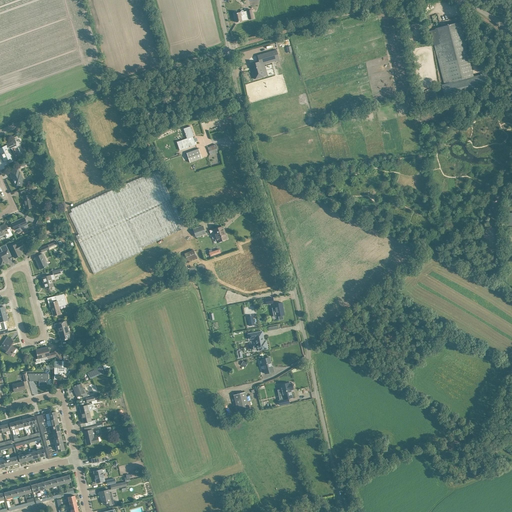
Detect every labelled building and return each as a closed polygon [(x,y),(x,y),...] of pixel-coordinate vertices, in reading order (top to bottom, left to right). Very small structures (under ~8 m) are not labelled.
[(241,12),(239,13),(234,14),(236,22),(249,19),(254,18),(252,10),(244,11),(243,10),(241,11),(241,12)] [(474,76),(469,53),(461,27),(460,22),(436,28),(437,30),(431,31),(432,36),(435,44),(444,84),(442,85),(445,97),(442,98),(443,101),(469,94),(469,93),(491,87),(487,73),(474,76)] [(259,62),(251,64),(252,68),(253,71),(252,71),(254,79),(255,79),(255,78),(256,79),(263,77),(263,76),(260,64),(271,61),(269,52),(258,55),(259,62)] [(183,145),(184,149),(196,145),(194,139),(193,139),(192,137),(194,136),(191,126),(184,129),(187,138),(177,142),(178,146),(183,145)] [(17,159),(12,147),(17,145),(14,140),(7,143),(8,146),(7,146),(6,146),(0,148),(0,151),(1,155),(2,155),(5,161),(8,159),(9,163),(17,159)] [(207,147),(210,155),(218,152),(215,144),(207,147)] [(202,158),(199,149),(186,153),(190,163),(202,158)] [(17,169),(10,172),(12,176),(17,187),(24,183),(20,173),(19,173),(17,169)] [(185,226),(158,170),(114,189),(71,209),(72,212),(69,213),(79,234),(76,236),(94,274),(143,251),(142,248),(186,227),(185,226)] [(25,188),(20,190),(21,193),(32,188),(36,187),(35,184),(27,187),(25,188)] [(30,194),(28,195),(23,196),(25,205),(24,205),(24,209),(33,208),(34,207),(36,206),(35,203),(34,202),(33,200),(31,201),(30,194)] [(24,217),(12,223),(14,228),(15,230),(19,228),(20,232),(21,232),(29,228),(26,222),(24,217)] [(48,225),(38,220),(36,225),(38,229),(48,225)] [(13,235),(14,235),(10,227),(9,227),(8,227),(8,228),(6,229),(4,224),(4,225),(0,227),(0,236),(5,234),(7,238),(13,235)] [(196,237),(205,233),(203,226),(193,229),(196,237)] [(221,241),(226,239),(225,235),(226,234),(223,226),(213,230),(217,242),(221,241)] [(48,245),(40,248),(42,252),(49,249),(49,248),(58,244),(57,241),(53,242),(48,245)] [(24,249),(21,242),(10,247),(15,258),(22,255),(20,250),(23,248),(24,249)] [(0,247),(2,252),(0,252),(0,264),(1,266),(9,262),(7,257),(11,255),(11,256),(6,245),(0,247)] [(193,250),(184,254),(186,257),(184,257),(185,259),(186,259),(187,261),(196,257),(193,250)] [(43,254),(39,255),(35,257),(40,269),(48,265),(43,254)] [(47,276),(42,278),(43,282),(44,282),(45,284),(46,289),(51,287),(54,287),(52,280),(55,279),(54,275),(54,274),(54,275),(51,275),(47,276)] [(215,284),(211,298),(219,300),(221,289),(219,289),(220,285),(215,284)] [(53,316),(61,314),(59,306),(65,305),(66,304),(65,301),(64,294),(55,296),(57,301),(49,303),(50,307),(51,307),(53,316)] [(284,315),(282,303),(274,304),(276,316),(278,316),(279,320),(283,319),(282,315),(284,315)] [(0,308),(0,323),(1,328),(0,328),(0,334),(8,332),(7,329),(4,321),(8,320),(4,307),(0,308)] [(60,335),(61,341),(66,340),(66,339),(71,337),(67,321),(55,324),(56,329),(58,328),(59,332),(60,335)] [(267,349),(266,343),(265,344),(264,341),(262,331),(248,334),(249,339),(255,338),(256,345),(255,345),(254,346),(253,347),(254,349),(255,350),(256,350),(257,350),(264,349),(265,350),(266,349),(267,349)] [(11,356),(16,348),(11,345),(14,340),(11,338),(11,339),(8,337),(1,347),(6,351),(5,353),(11,356)] [(38,359),(36,359),(37,363),(44,361),(43,358),(48,356),(48,358),(53,357),(52,353),(49,354),(48,347),(43,348),(43,349),(41,350),(36,351),(37,354),(37,355),(38,359)] [(56,350),(53,353),(56,356),(58,359),(59,360),(63,358),(61,356),(60,355),(56,350)] [(272,367),(269,357),(261,359),(265,374),(274,371),(273,367),(272,367)] [(54,367),(54,374),(54,379),(58,379),(58,374),(62,374),(62,379),(70,379),(70,376),(73,376),(73,366),(67,366),(67,367),(64,367),(64,361),(63,361),(55,361),(54,367)] [(100,365),(87,371),(90,377),(103,372),(100,365)] [(30,381),(39,381),(39,386),(47,385),(47,379),(48,379),(48,374),(28,374),(30,381)] [(25,389),(23,381),(12,384),(14,392),(25,389)] [(77,397),(82,394),(83,397),(88,395),(85,388),(84,388),(82,383),(73,387),(77,397)] [(289,383),(281,384),(281,385),(282,385),(283,389),(281,389),(284,400),(289,399),(292,398),(291,390),(293,389),(292,383),(289,384),(289,383)] [(233,395),(237,410),(238,414),(250,411),(245,392),(233,395)] [(84,406),(79,407),(82,417),(83,417),(85,423),(86,422),(87,426),(96,424),(96,423),(95,420),(92,421),(89,411),(93,410),(91,404),(88,405),(84,406)] [(49,413),(50,420),(57,418),(56,412),(49,413)] [(37,423),(35,416),(29,418),(30,425),(37,423)] [(30,425),(29,418),(22,420),(24,427),(25,430),(31,428),(30,425)] [(22,420),(16,421),(18,428),(24,427),(22,420)] [(18,428),(16,421),(10,423),(11,430),(15,429),(16,434),(19,434),(18,428)] [(7,424),(1,425),(3,432),(6,431),(7,435),(10,434),(7,424)] [(60,431),(59,424),(52,426),(53,432),(60,431)] [(85,431),(84,432),(87,445),(92,444),(95,443),(100,442),(98,436),(94,437),(92,428),(97,427),(96,424),(87,426),(84,427),(85,431)] [(37,451),(39,457),(46,456),(44,449),(41,450),(40,447),(36,448),(37,451)] [(31,452),(33,459),(39,457),(37,451),(31,452)] [(25,454),(27,461),(33,459),(31,452),(25,454)] [(5,467),(12,465),(10,458),(9,454),(3,456),(3,457),(5,467)] [(18,456),(19,458),(20,463),(27,461),(25,454),(18,456)] [(10,458),(12,465),(18,463),(16,456),(10,458)] [(96,478),(95,478),(96,483),(105,481),(102,469),(97,470),(96,470),(96,471),(94,471),(96,478)] [(69,475),(63,477),(65,484),(71,482),(69,475)] [(57,478),(59,485),(65,484),(63,477),(57,478)] [(44,482),(46,489),(52,487),(51,480),(44,482)] [(125,482),(118,484),(111,485),(112,489),(127,486),(127,485),(129,485),(128,481),(128,482),(128,481),(125,481),(125,482)] [(38,483),(31,485),(33,492),(40,490),(38,483)] [(30,486),(23,487),(25,494),(32,493),(30,486)] [(23,487),(17,489),(19,496),(25,494),(23,487)] [(17,489),(11,491),(13,498),(19,496),(17,489)] [(107,506),(115,504),(112,492),(110,493),(109,490),(99,492),(101,497),(102,497),(103,504),(106,503),(107,506)] [(11,491),(4,492),(6,499),(13,498),(11,491)] [(70,504),(77,502),(75,495),(68,497),(70,504)] [(8,508),(9,511),(16,509),(15,506),(11,507),(9,500),(7,501),(8,508)]
